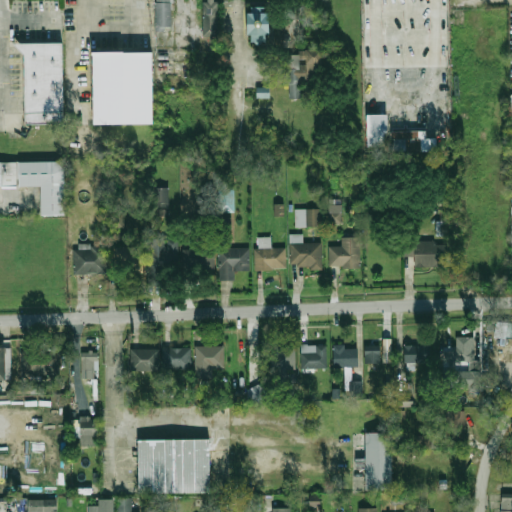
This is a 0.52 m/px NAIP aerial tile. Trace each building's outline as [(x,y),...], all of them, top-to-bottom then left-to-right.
[(158,32),(158,0),(173,0),(173,9),(173,27),(166,27),(166,32),(158,32)] [(206,2),(221,2),(222,36),(206,36),(206,2)] [(257,42),(254,42),(254,35),(251,35),(251,13),(255,13),(255,7),(267,7),(267,13),(272,13),(273,35),(268,35),(268,42),(265,42),(265,43),(264,45),(262,45),(260,45),(258,44),(257,42)] [(16,45),(63,44),(64,122),(27,123),(26,57),(16,45)] [(308,49),(324,49),(324,54),(331,54),(331,65),(325,65),(325,82),(308,82),(308,81),(303,81),(303,100),(290,100),(290,70),(301,69),(301,66),(308,66),(308,60),(301,60),(301,55),(301,52),(308,52),(308,49)] [(94,53),(155,54),(155,126),(95,126),(94,53)] [(301,69),(301,66),(301,60),(301,55),(275,56),(276,70),(290,70),(301,69)] [(260,87),(273,87),(273,98),(260,99),(260,87)] [(368,115),(389,115),(389,134),(386,134),(387,147),(369,147),(368,115)] [(393,132),(428,131),(428,151),(393,152),(393,132)] [(0,157),(57,156),(66,165),(67,211),(43,211),(42,181),(22,182),(0,182),(0,157)] [(216,186),(232,186),(232,211),(216,211),(216,186)] [(168,188),(154,188),(154,207),(168,207),(168,188)] [(295,227),(295,209),(319,209),(319,227),(295,227)] [(330,210),(330,223),(342,223),(342,210),(330,210)] [(435,235),(447,236),(448,221),(436,221),(435,235)] [(326,245),(340,245),(339,236),(357,235),(357,268),(340,268),(340,264),(326,264),(326,245)] [(150,238),(149,276),(177,276),(177,238),(150,238)] [(412,240),(433,240),(433,244),(449,244),(448,266),(412,266),(412,240)] [(288,242),(320,242),(320,269),(309,270),(309,265),(295,265),(295,262),(288,262),(288,242)] [(142,246),(120,246),(120,270),(142,270),(142,246)] [(106,273),(106,247),(75,247),(74,273),(106,273)] [(215,247),(246,247),(246,269),(232,269),(232,279),(215,279),(215,247)] [(251,247),(283,247),(283,268),(251,268),(251,247)] [(215,270),(215,249),(185,249),(185,270),(215,270)] [(482,359),(473,359),(472,337),(456,337),(457,349),(445,349),(445,362),(467,362),(467,393),(482,393),(482,359)] [(391,338),(382,339),(383,362),(391,362),(391,338)] [(196,378),(213,378),(213,367),(225,367),(225,345),(196,345),(196,378)] [(302,353),(302,370),(328,370),(328,345),(317,345),(317,353),(302,353)] [(364,346),(364,363),(380,363),(380,345),(364,346)] [(405,362),(430,362),(430,345),(405,345),(405,362)] [(295,369),(295,346),(270,346),(270,369),(295,369)] [(334,368),(357,368),(357,346),(334,346),(334,368)] [(13,348),(0,348),(0,380),(7,380),(7,377),(13,377),(13,348)] [(158,370),(158,348),(131,348),(131,370),(158,370)] [(191,369),(191,348),(164,348),(164,369),(191,369)] [(23,350),(23,377),(54,377),(54,349),(23,350)] [(101,350),(83,350),(83,376),(96,376),(96,367),(101,367),(101,350)] [(383,394),(383,380),(392,380),(392,394),(383,394)] [(351,391),(352,396),(363,395),(361,382),(355,383),(356,390),(351,391)] [(44,383),(33,383),(33,393),(44,393),(44,383)] [(249,403),(265,403),(265,386),(249,386),(249,403)] [(397,403),(397,394),(413,394),(413,403),(397,403)] [(447,449),(447,442),(465,442),(465,411),(445,411),(445,435),(416,435),(416,449),(447,449)] [(83,444),(83,435),(73,435),(73,418),(83,418),(83,414),(100,414),(100,444),(83,444)] [(391,433),(365,433),(365,490),(391,490),(391,433)] [(138,439),(209,437),(210,491),(140,492),(138,439)] [(309,506),(320,506),(320,495),(310,495),(309,506)] [(511,511),(511,497),(502,497),(502,511),(511,511)] [(131,511),(132,498),(117,498),(117,511),(131,511)] [(56,511),(57,499),(28,499),(27,511),(56,511)] [(113,511),(113,499),(98,499),(99,505),(88,505),(87,511),(113,511)]
